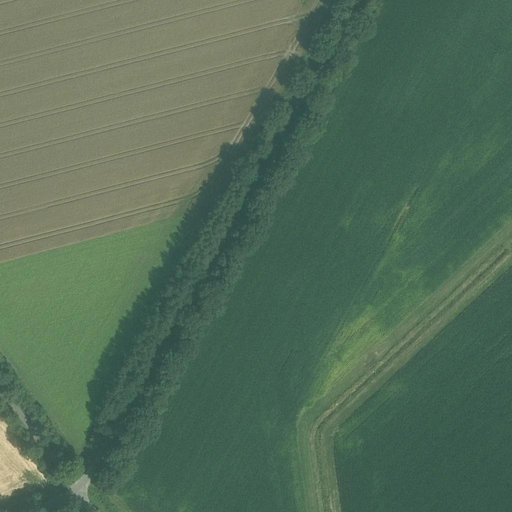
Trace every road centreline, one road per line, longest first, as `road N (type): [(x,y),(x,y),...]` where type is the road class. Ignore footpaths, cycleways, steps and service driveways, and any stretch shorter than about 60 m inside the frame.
road 1 (unclassified): [(358,0),(77,492)]
road 2 (unclassified): [(0,386),(77,492)]
